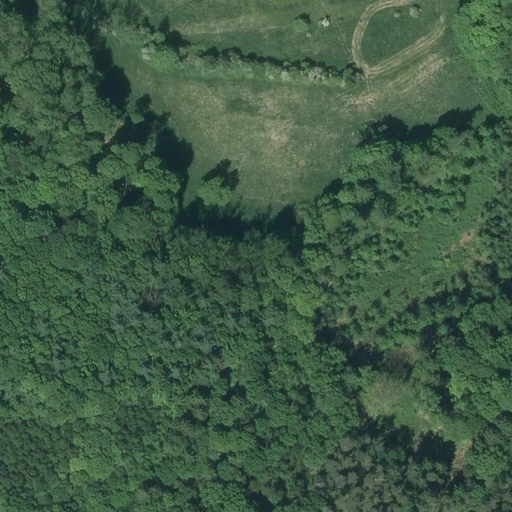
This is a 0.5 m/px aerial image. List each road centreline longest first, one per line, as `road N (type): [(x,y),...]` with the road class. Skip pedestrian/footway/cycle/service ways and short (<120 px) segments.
road 1 (track): [(0,216),(157,307),(297,322)]
road 2 (track): [(297,322),(438,166),(470,139),(511,121)]
road 3 (track): [(113,511),(221,416),(297,322)]
road 4 (unknown): [(511,329),(391,401)]
road 5 (unknown): [(312,511),(322,485),(391,401)]
